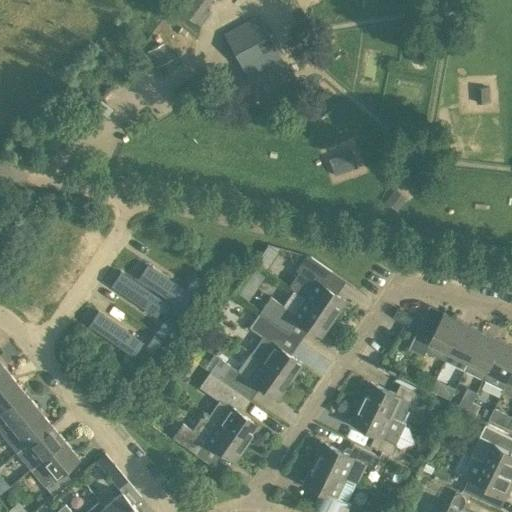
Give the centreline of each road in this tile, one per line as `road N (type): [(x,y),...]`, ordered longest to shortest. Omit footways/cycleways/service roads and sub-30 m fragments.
road 1 (residential): [(511,315),(440,285),(397,282),(260,480),(255,511)]
road 2 (residential): [(35,350),(161,511)]
road 3 (residential): [(35,350),(122,225)]
